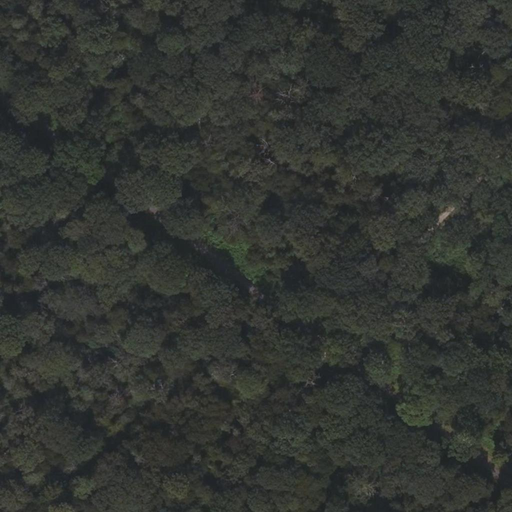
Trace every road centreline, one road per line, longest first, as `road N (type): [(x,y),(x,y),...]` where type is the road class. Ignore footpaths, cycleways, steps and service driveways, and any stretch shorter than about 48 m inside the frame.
road 1 (track): [(511,490),(0,101)]
road 2 (track): [(243,511),(327,349),(511,151)]
